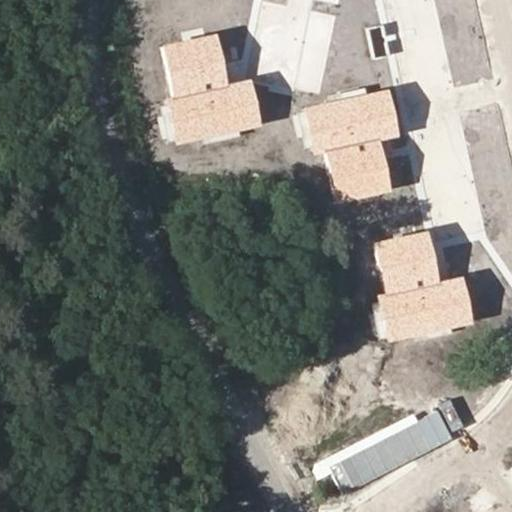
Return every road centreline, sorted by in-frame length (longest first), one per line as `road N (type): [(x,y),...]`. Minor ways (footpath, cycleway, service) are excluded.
road 1 (residential): [(291,511),(121,186),(96,98),(86,0)]
road 2 (residential): [(370,511),(511,414)]
